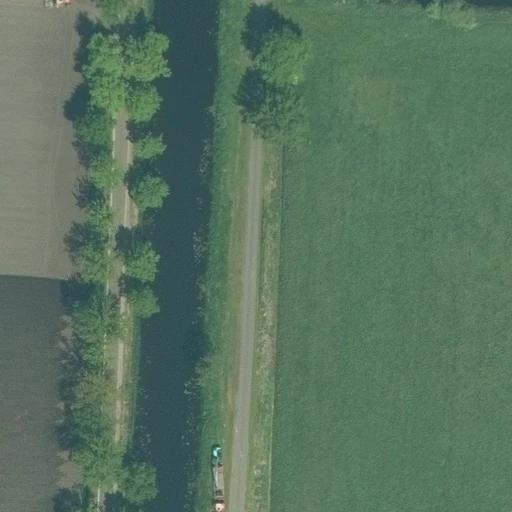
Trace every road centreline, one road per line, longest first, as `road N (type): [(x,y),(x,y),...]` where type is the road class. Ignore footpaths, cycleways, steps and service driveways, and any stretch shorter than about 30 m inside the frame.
road 1 (unclassified): [(234,511),(259,0)]
road 2 (unclassified): [(104,511),(127,0)]
